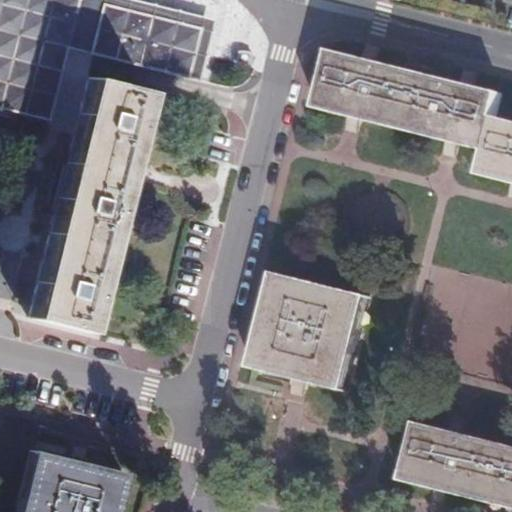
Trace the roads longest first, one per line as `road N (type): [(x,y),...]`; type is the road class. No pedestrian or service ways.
road 1 (residential): [(191,405),(268,111)]
road 2 (residential): [(511,53),(300,0)]
road 3 (unclassified): [(268,111),(63,63)]
road 4 (residential): [(0,357),(191,405)]
